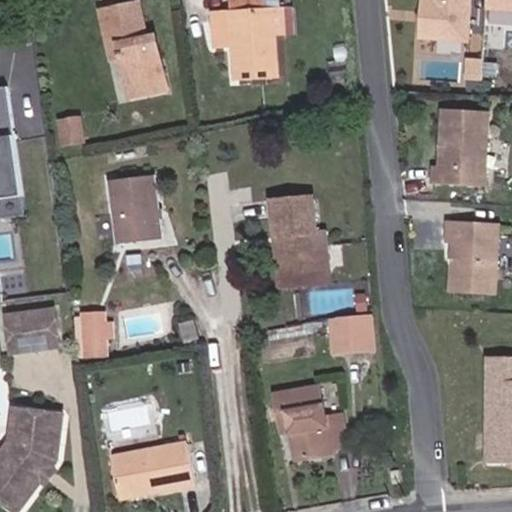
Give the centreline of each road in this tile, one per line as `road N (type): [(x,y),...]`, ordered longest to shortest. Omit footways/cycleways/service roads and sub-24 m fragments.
road 1 (residential): [(367,0),(395,328),(422,390),(433,511)]
road 2 (residential): [(246,511),(213,294)]
